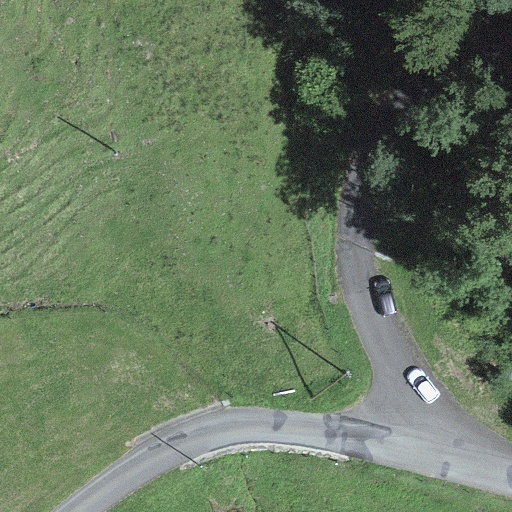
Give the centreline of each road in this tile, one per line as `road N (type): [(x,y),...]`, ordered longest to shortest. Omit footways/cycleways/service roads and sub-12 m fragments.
road 1 (track): [(451,462),(366,284),(363,218),(384,129),(420,78),(511,38)]
road 2 (unclassified): [(80,511),(189,439),(240,427),(289,429),(511,477)]
